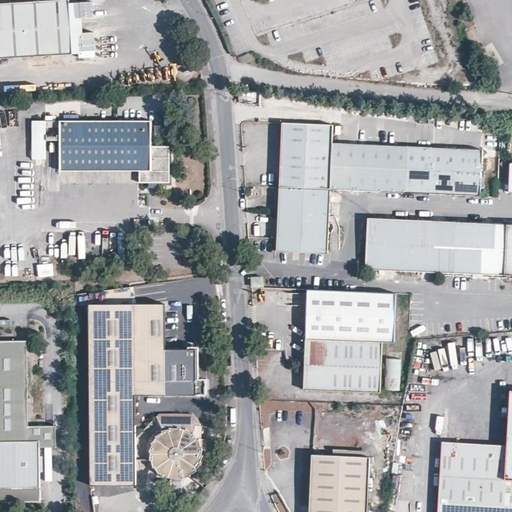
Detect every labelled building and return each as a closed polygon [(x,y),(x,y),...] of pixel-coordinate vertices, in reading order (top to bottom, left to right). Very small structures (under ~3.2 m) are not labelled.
[(69,3),(68,0),(59,0),(0,4),(0,58),(72,53),(69,3)] [(92,2),(73,3),(74,19),(81,18),(93,18),(92,2)] [(69,3),(72,53),(79,53),(78,32),(82,32),(81,18),(74,19),(73,3),(69,3)] [(78,32),(79,53),(79,57),(95,56),(93,31),(78,32)] [(152,146),(152,121),(47,122),(47,128),(61,128),(62,171),(141,170),(141,182),(170,182),(170,146),(152,146)] [(47,128),(47,122),(34,122),(34,160),(47,159),(47,128)] [(483,151),(405,147),(334,144),(335,125),(284,123),(280,187),(332,189),(482,195),(483,151)] [(332,189),(280,187),(277,251),(328,253),(332,189)] [(511,225),(507,225),(369,219),(367,269),(504,276),(511,275),(511,225)] [(251,277),(251,288),(263,288),(263,277),(251,277)] [(383,342),(396,342),(397,293),(310,289),(306,339),(383,342)] [(197,379),(197,349),(167,349),(167,304),(91,303),(90,400),(92,485),(137,485),(137,396),(198,395),(197,379)] [(383,342),(306,339),(305,390),(381,392),(383,342)] [(24,342),(0,342),(0,429),(26,429),(24,342)] [(401,391),(401,359),(386,359),(385,390),(401,391)] [(197,379),(198,395),(208,395),(207,379),(197,379)] [(511,511),(511,393),(508,446),(444,441),(441,475),(439,511),(511,511)] [(201,423),(194,414),(161,414),(156,419),(168,430),(170,429),(172,427),(178,428),(180,427),(187,430),(189,429),(193,434),(196,434),(203,434),(203,423),(201,423)] [(161,472),(165,476),(172,478),(172,495),(183,495),(183,479),(190,478),(191,475),(197,473),(198,470),(202,465),(202,463),(204,456),(203,455),(204,448),(202,447),(201,440),(199,440),(196,434),(193,434),(189,429),(187,430),(180,427),(178,428),(172,427),(170,429),(168,430),(163,431),(163,434),(157,437),(157,440),(153,443),(155,445),(152,450),(153,453),(152,459),(154,460),(154,466),(156,466),(159,472),(161,472)] [(0,429),(0,441),(40,441),(53,441),(53,428),(26,429),(0,429)] [(40,447),(40,441),(0,441),(0,501),(41,501),(40,447)] [(367,511),(370,457),(313,456),(310,511),(367,511)]
